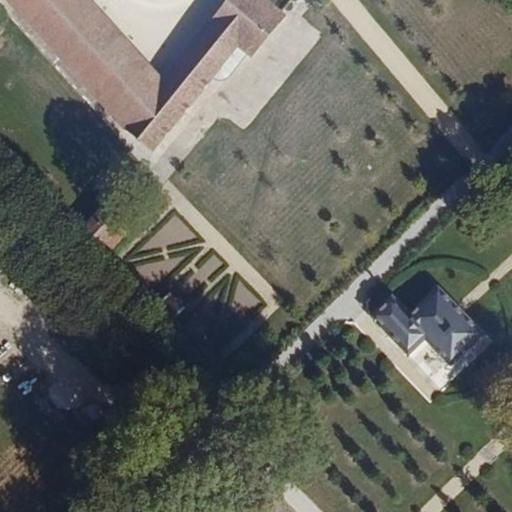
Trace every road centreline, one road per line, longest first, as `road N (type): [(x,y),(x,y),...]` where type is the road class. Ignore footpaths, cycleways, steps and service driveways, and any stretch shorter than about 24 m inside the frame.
road 1 (track): [(137,511),(511,139)]
road 2 (track): [(511,202),(346,0)]
